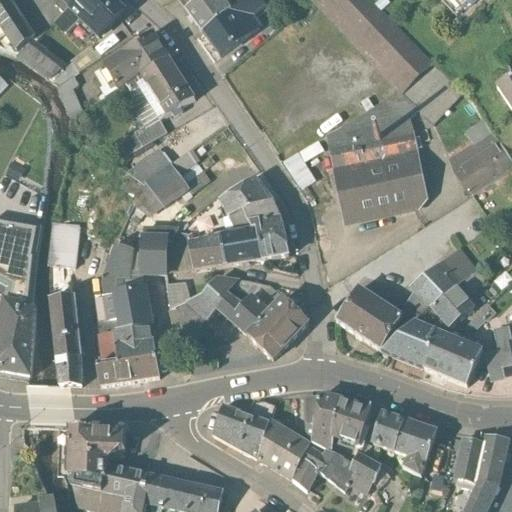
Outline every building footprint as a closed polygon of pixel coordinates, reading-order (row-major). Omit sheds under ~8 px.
[(33,42),(5,0),(0,0),(0,33),(14,54),(33,42)] [(107,0),(82,0),(69,14),(81,25),(99,43),(124,17),(107,0)] [(207,0),(185,16),(202,38),(253,0),(207,0)] [(259,0),(253,0),(202,38),(221,65),(263,33),(253,21),(267,10),(259,0)] [(280,0),(259,0),(267,10),(280,0)] [(432,67),(366,0),(320,0),(312,8),(399,97),(400,98),(402,97),(432,67)] [(443,0),(463,22),(486,0),(443,0)] [(81,25),(69,14),(54,28),(66,40),(81,25)] [(141,85),(172,65),(155,39),(102,71),(118,99),(141,85)] [(35,47),(33,46),(16,64),(49,87),(53,84),(66,71),(35,47)] [(101,63),(90,51),(69,68),(76,79),(101,63)] [(197,105),(172,65),(141,85),(167,125),(197,105)] [(402,97),(421,115),(435,128),(465,97),(432,67),(402,97)] [(66,71),(53,84),(60,91),(73,80),(76,79),(69,68),(66,71)] [(79,90),(73,80),(60,91),(57,93),(70,121),(83,114),(73,95),(79,90)] [(511,90),(498,100),(511,121),(511,90)] [(330,155),(332,164),(418,146),(411,124),(421,115),(402,97),(400,98),(399,97),(328,141),(330,155)] [(130,161),(167,138),(160,126),(123,149),(130,161)] [(465,138),(474,150),(491,139),(483,127),(465,138)] [(511,172),(511,166),(493,137),(491,139),(474,150),(450,165),(471,198),(511,172)] [(284,169),(302,198),(319,188),(308,169),(330,155),(328,141),(284,169)] [(418,146),(332,164),(346,231),(418,216),(430,206),(418,146)] [(145,191),(146,190),(144,187),(172,167),(160,154),(129,177),(145,191)] [(204,174),(191,156),(173,169),(185,187),(204,174)] [(173,169),(172,167),(144,187),(146,190),(164,216),(184,202),(192,196),(185,187),(173,169)] [(212,186),(204,174),(185,187),(192,196),(184,202),(186,205),(212,186)] [(256,183),(219,208),(228,225),(244,218),(273,206),(256,183)] [(282,223),(273,206),(244,218),(249,229),(282,223)] [(0,299),(5,302),(3,307),(31,313),(41,230),(0,222),(0,299)] [(257,237),(263,267),(290,262),(282,223),(249,229),(252,235),(253,238),(257,237)] [(81,234),(56,228),(48,266),(72,271),(81,234)] [(172,235),(143,234),(143,279),(165,279),(166,245),(172,245),(176,238),(172,235)] [(193,280),(263,267),(257,237),(253,238),(252,235),(222,240),(190,250),(193,280)] [(461,253),(439,272),(457,293),(476,277),(479,275),(461,253)] [(439,272),(412,295),(415,298),(431,316),(431,315),(456,295),(457,293),(439,272)] [(457,293),(456,295),(431,315),(450,337),(476,315),(466,303),(485,287),(476,277),(457,293)] [(123,284),(103,285),(105,311),(106,311),(108,323),(119,322),(121,335),(151,333),(145,294),(124,297),(123,284)] [(402,321),(360,293),(336,328),(377,355),(380,357),(404,322),(402,321)] [(415,298),(402,321),(404,322),(417,329),(431,316),(415,298)] [(51,326),(77,323),(74,301),(49,304),(51,326)] [(217,317),(248,343),(271,317),(253,302),(244,312),(231,301),(217,317)] [(311,328),(284,304),(271,317),(248,343),(276,368),(311,328)] [(31,313),(3,307),(0,321),(0,374),(29,380),(35,315),(31,313)] [(81,361),(77,323),(51,326),(55,364),(81,361)] [(436,337),(417,329),(384,360),(420,374),(436,337)] [(511,371),(511,357),(510,347),(511,346),(509,332),(494,335),(498,356),(485,358),(491,388),(505,385),(503,373),(511,371)] [(115,335),(115,338),(118,368),(104,371),(98,372),(101,392),(160,383),(151,333),(121,335),(115,335)] [(483,357),(436,337),(420,374),(468,394),(483,357)] [(118,368),(115,338),(100,340),(104,371),(118,368)] [(80,391),(81,361),(55,364),(59,391),(80,391)] [(332,458),(335,442),(334,442),(339,405),(318,401),(311,448),(328,456),(332,458)] [(371,416),(339,405),(334,442),(335,442),(351,447),(357,449),(360,448),(371,416)] [(253,408),(248,421),(240,442),(215,435),(213,442),(258,464),(272,427),(276,412),(262,408),(253,408)] [(240,442),(248,421),(223,413),(215,435),(240,442)] [(394,456),(403,427),(382,420),(372,449),(394,456)] [(308,449),(272,427),(258,464),(291,485),(308,453),(309,451),(308,449)] [(436,438),(403,427),(394,456),(407,461),(403,473),(421,483),(436,438)] [(105,482),(107,470),(109,462),(124,455),(126,434),(68,431),(67,476),(105,482)] [(479,474),(501,479),(508,445),(486,441),(484,448),(479,474)] [(381,472),(357,460),(347,455),(351,447),(335,442),(332,458),(343,463),(342,465),(352,470),(350,476),(373,488),(376,489),(381,472)] [(454,484),(476,488),(479,474),(484,448),(463,443),(454,484)] [(373,488),(350,476),(352,470),(342,465),(343,463),(332,458),(328,456),(324,462),(308,453),(291,485),(307,496),(317,475),(345,497),(349,490),(367,500),(373,488)] [(87,511),(144,511),(146,507),(140,506),(147,479),(107,470),(105,482),(102,497),(73,490),(77,510),(87,511)] [(487,511),(498,490),(501,479),(479,474),(476,488),(474,495),(466,511),(487,511)] [(168,511),(192,511),(197,490),(147,479),(140,506),(146,507),(168,511)] [(218,511),(220,506),(222,495),(197,490),(192,511),(218,511)]
